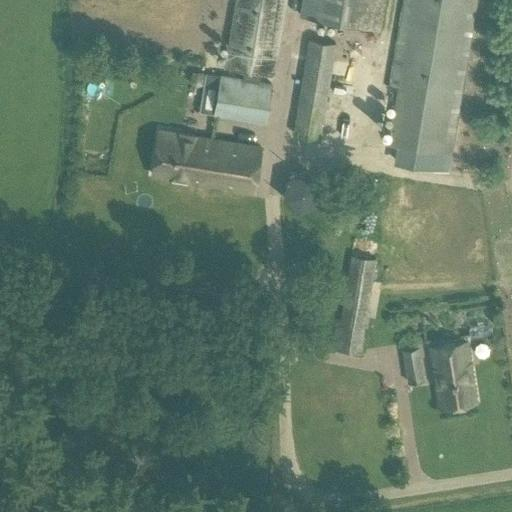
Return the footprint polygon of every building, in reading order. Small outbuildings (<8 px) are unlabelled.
[(235,0),(227,50),(221,49),(218,66),(274,76),(277,65),(287,0),(235,0)] [(381,31),(386,0),(302,0),(300,16),(381,31)] [(478,0),(405,0),(390,90),(399,91),(390,144),(402,146),(399,163),(448,170),(478,0)] [(309,39),(293,133),(321,138),(337,43),(309,39)] [(273,82),(220,74),(214,115),(266,123),(273,82)] [(253,191),(261,147),(211,139),(213,129),(203,127),(201,138),(161,131),(154,175),(253,191)] [(287,177),(284,198),(299,210),(319,204),(323,182),(306,170),(287,177)] [(360,354),(376,259),(351,256),(335,350),(360,354)] [(480,336),(467,339),(470,351),(482,348),(480,336)] [(475,402),(466,344),(431,349),(440,408),(475,402)] [(402,350),(407,382),(424,380),(419,347),(402,350)]
